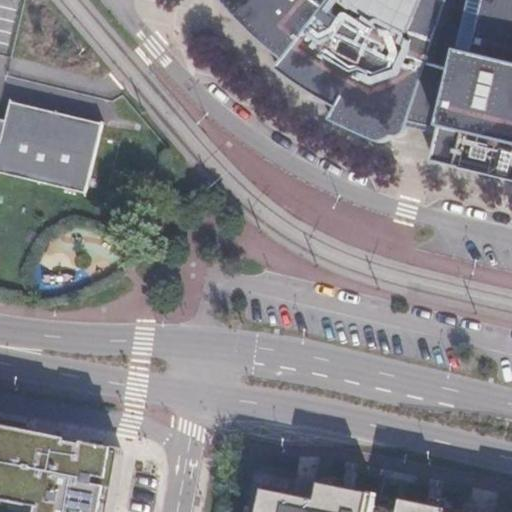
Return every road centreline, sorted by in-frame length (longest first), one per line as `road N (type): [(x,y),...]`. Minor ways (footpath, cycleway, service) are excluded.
road 1 (secondary): [(511,238),(322,184),(209,106),(114,0)]
road 2 (secondary): [(198,394),(285,405),(511,457)]
road 3 (secondary): [(511,406),(296,356),(205,344)]
road 4 (secondary): [(205,344),(0,329)]
road 5 (secondary): [(0,363),(198,394)]
road 6 (residential): [(198,394),(175,511)]
